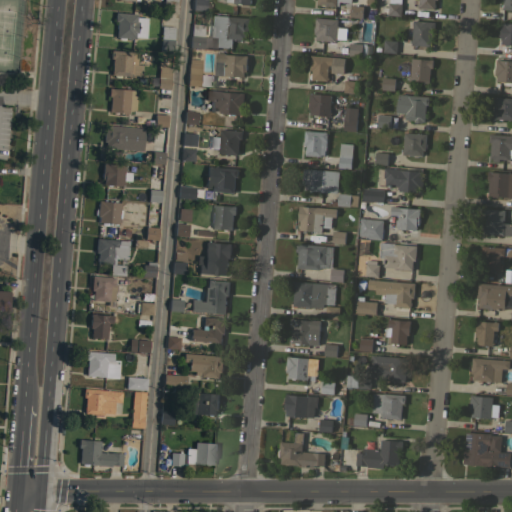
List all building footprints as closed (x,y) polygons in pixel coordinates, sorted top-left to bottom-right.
[(176,0),(175,14),(162,13),(163,0),(176,0)] [(205,0),(205,11),(192,10),(192,0),(205,0)] [(400,16),(387,15),(387,13),(382,13),(383,6),(387,7),(388,3),(388,0),(401,0),(401,3),(401,4),(400,16)] [(434,0),(434,9),(418,8),(418,6),(417,6),(417,4),(418,4),(418,0),(434,0)] [(511,0),(511,9),(502,9),(502,0),(511,0)] [(362,6),(362,18),(349,17),(350,5),(362,6)] [(145,38),(134,37),(134,38),(124,38),(124,39),(122,40),(119,39),(118,38),(115,37),(115,28),(114,28),(115,23),(116,23),(116,21),(113,21),(114,12),(136,14),(136,17),(146,18),(145,38)] [(248,18),(247,34),(245,33),(245,39),(232,38),(231,48),(217,47),(217,49),(189,47),(191,24),(203,25),(202,37),(211,38),(211,36),(212,36),(213,15),(248,18)] [(337,19),(336,25),(338,25),(337,39),(335,39),(335,41),(315,39),(315,34),(313,33),(315,17),(337,19)] [(411,42),(410,42),(410,40),(411,40),(413,20),(434,22),(434,30),(431,30),(430,46),(411,45),(411,42)] [(511,22),(511,44),(501,43),(501,38),(499,38),(499,37),(498,37),(497,35),(497,31),(498,29),(499,30),(500,27),(499,27),(499,25),(500,25),(500,22),(502,22),(511,22)] [(172,52),(159,51),(161,26),(174,27),(172,52)] [(397,41),(396,53),(382,52),(383,40),(397,41)] [(362,44),(361,56),(348,55),(349,43),(362,44)] [(131,52),(131,58),(134,58),(134,64),(141,65),(140,75),(131,75),(131,76),(129,76),(119,75),(120,76),(118,77),(114,77),(113,76),(113,75),(110,75),(111,65),(110,65),(110,60),(111,60),(111,58),(109,58),(110,50),(131,52)] [(242,55),(246,55),(245,72),(243,71),(243,77),(223,75),(224,62),(215,61),(216,53),(219,53),(219,52),(223,52),(223,53),(224,53),(224,54),(242,55)] [(344,58),(343,73),(330,72),(330,68),(328,68),(327,77),(328,77),(328,80),(327,79),(326,81),(311,79),(309,77),(309,74),(311,72),(311,70),(309,70),(310,55),(344,58)] [(211,86),(199,85),(199,86),(186,85),(188,63),(189,58),(200,59),(199,75),(212,76),(211,86)] [(429,59),(432,59),(432,68),(430,68),(428,83),(424,83),(423,84),(421,84),(420,83),(409,82),(409,80),(408,79),(408,77),(409,77),(411,58),(429,59)] [(511,82),(496,81),(496,75),(494,75),(496,59),(499,59),(499,60),(511,60),(511,82)] [(157,68),(157,61),(168,62),(167,67),(171,68),(169,89),(156,88),(156,86),(149,85),(150,77),(157,77),(158,68),(157,68)] [(394,78),(393,90),(381,89),(382,77),(394,78)] [(357,81),(356,93),(343,92),(344,80),(357,81)] [(135,90),(134,97),(135,100),(134,110),(132,110),(127,111),(127,113),(108,112),(109,96),(107,96),(108,88),(135,90)] [(243,93),(242,115),(220,113),(220,111),(218,110),(218,107),(214,107),(215,101),(204,100),(205,90),(243,93)] [(329,111),(331,112),(331,114),(329,114),(328,116),(309,115),(310,109),(307,109),(309,93),(330,95),(329,111)] [(428,96),(428,105),(425,105),(424,121),(422,121),(422,123),(413,122),(413,120),(405,119),(405,116),(404,116),(404,114),(405,115),(405,113),(399,113),(399,115),(396,114),(396,113),(395,113),(396,102),(397,102),(398,94),(428,96)] [(511,97),(511,119),(502,119),(502,120),(498,119),(494,118),(494,119),(492,119),(493,110),(492,109),(493,106),(494,96),(511,97)] [(355,131),(343,130),(344,107),(357,108),(355,131)] [(196,111),(195,124),(183,123),(184,110),(196,111)] [(166,126),(153,125),(154,114),(166,115),(166,126)] [(390,115),(389,127),(377,127),(378,114),(390,115)] [(104,147),(104,142),(102,141),(104,125),(143,128),(141,150),(124,149),(104,147)] [(210,136),(219,137),(220,129),(241,130),(241,139),(238,139),(237,155),(218,153),(218,148),(210,148),(210,136)] [(327,132),(326,146),(325,146),(324,155),(320,154),(320,156),(305,155),(305,153),(304,153),(304,149),(305,149),(305,145),(303,145),(304,130),(327,132)] [(195,133),(194,146),(181,145),(182,132),(195,133)] [(426,134),(424,150),(422,150),(422,155),(402,154),(402,151),(401,151),(401,149),(403,149),(404,132),(426,134)] [(510,135),(511,135),(511,158),(508,158),(508,159),(498,158),(498,161),(492,161),(492,158),(489,158),(491,142),(488,142),(489,133),(510,135)] [(350,168),(337,167),(339,143),(352,144),(350,168)] [(194,149),(193,161),(179,160),(180,148),(194,149)] [(163,152),(163,164),(150,163),(151,151),(163,152)] [(387,153),(386,164),(374,164),(375,152),(387,153)] [(123,165),(123,171),(130,172),(129,181),(122,180),(122,182),(124,182),(123,185),(122,185),(122,186),(102,184),(103,179),(100,179),(102,162),(103,163),(123,165)] [(237,168),(237,177),(234,177),(233,193),(228,192),(228,193),(224,193),(224,192),(210,190),(210,188),(204,188),(206,165),(237,168)] [(339,171),(337,193),(306,190),(307,184),(302,183),(303,168),(306,168),(339,171)] [(384,168),(400,169),(422,171),(421,183),(420,183),(419,192),(415,192),(413,193),(410,193),(408,191),(398,190),(398,189),(397,189),(397,187),(384,186),(384,185),(377,184),(378,177),(377,177),(378,168),(383,168),(384,168)] [(511,196),(487,195),(489,180),(487,179),(487,171),(490,171),(508,173),(511,173),(511,196)] [(194,187),(194,188),(202,189),(201,199),(177,198),(178,185),(194,187)] [(383,190),(382,201),(362,200),(363,188),(383,190)] [(161,190),(159,202),(147,201),(148,189),(161,190)] [(350,194),(357,195),(356,206),(337,205),(337,206),(330,206),(331,201),(337,201),(337,193),(350,194)] [(118,209),(120,209),(120,218),(118,218),(118,219),(119,219),(119,222),(118,222),(117,224),(116,224),(116,225),(112,224),(112,223),(110,223),(110,225),(108,225),(108,223),(107,223),(107,224),(105,225),(102,225),(100,224),(101,223),(96,222),(97,216),(95,216),(94,214),(94,210),(95,207),(96,208),(97,206),(96,206),(96,203),(97,203),(97,200),(100,200),(100,201),(103,201),(103,199),(105,200),(105,201),(107,201),(107,200),(110,200),(110,201),(113,201),(113,200),(115,201),(115,202),(119,202),(118,209)] [(232,216),(233,216),(233,221),(232,221),(231,229),(212,228),(212,226),(211,226),(211,222),(211,212),(213,212),(214,204),(232,206),(232,205),(235,205),(235,209),(236,209),(236,211),(235,211),(234,214),(232,214),(232,216)] [(336,208),(335,217),(331,217),(330,228),(322,227),(321,233),(317,233),(317,231),(299,230),(299,220),(297,220),(298,205),(336,208)] [(420,209),(419,225),(416,224),(416,230),(396,228),(396,226),(395,226),(395,219),(397,219),(397,215),(390,214),(391,206),(399,206),(398,207),(420,209)] [(503,223),(511,223),(511,234),(492,233),(491,234),(488,234),(488,233),(483,233),(484,217),(482,217),(482,208),(504,210),(503,223)] [(383,220),(381,239),(367,238),(368,236),(358,235),(360,218),(383,220)] [(174,235),(175,223),(187,224),(186,236),(174,235)] [(157,227),(156,239),(144,238),(145,226),(157,227)] [(345,231),(344,243),(331,242),(332,230),(345,231)] [(127,241),(126,259),(114,258),(113,264),(124,265),(124,275),(109,274),(109,264),(96,263),(96,261),(95,261),(96,258),(97,253),(94,253),(95,238),(127,241)] [(229,258),(227,258),(226,275),(197,273),(198,265),(197,265),(197,262),(196,261),(196,259),(197,259),(197,256),(204,256),(205,241),(213,242),(230,243),(229,258)] [(416,246),(415,260),(412,260),(411,270),(396,269),(396,268),(394,268),(394,267),(383,266),(384,257),(379,257),(380,242),(393,243),(393,244),(416,246)] [(326,245),(324,264),(319,263),(318,269),(297,268),(298,252),(295,251),(296,243),(326,245)] [(504,247),(503,256),(499,255),(499,262),(500,262),(500,264),(502,265),(501,271),(498,270),(498,271),(482,270),(483,261),(480,260),(482,246),(504,247)] [(173,251),(185,251),(184,262),(189,262),(189,266),(184,266),(183,273),(171,273),(172,261),(173,261),(173,251)] [(153,277),(141,276),(142,261),(154,262),(153,277)] [(378,276),(364,275),(365,263),(379,264),(378,276)] [(343,269),(342,281),(329,280),(330,268),(343,269)] [(106,305),(107,301),(86,299),(87,290),(90,290),(91,275),(114,277),(113,284),(115,284),(115,292),(113,291),(112,306),(106,305)] [(225,305),(226,305),(225,313),(189,311),(190,299),(198,299),(198,301),(203,301),(204,287),(206,287),(206,279),(229,281),(228,296),(225,295),(225,305)] [(414,283),(413,298),(411,297),(410,307),(394,306),(394,305),(393,304),(393,303),(384,302),(385,294),(374,293),(375,289),(367,288),(368,279),(391,281),(414,283)] [(335,284),(334,305),(323,304),(323,308),(301,306),(300,307),(297,306),(296,306),(292,305),(293,289),(291,289),(291,280),(335,284)] [(494,284),(495,281),(500,281),(500,285),(511,286),(511,285),(511,295),(505,295),(504,309),(478,307),(479,298),(476,298),(478,283),(494,284)] [(0,290),(8,291),(6,312),(0,311),(0,290)] [(376,302),(375,314),(354,312),(356,296),(364,296),(363,301),(376,302)] [(181,299),(180,311),(172,310),(172,315),(168,315),(168,310),(169,298),(181,299)] [(152,303),(151,315),(138,314),(138,312),(135,312),(135,303),(138,303),(138,302),(152,303)] [(339,307),(338,319),(324,318),(325,306),(339,307)] [(105,339),(90,337),(90,328),(88,328),(89,313),(111,315),(110,323),(106,323),(105,339)] [(224,318),(223,333),(221,333),(220,343),(204,342),(201,342),(201,341),(189,341),(190,328),(205,329),(206,326),(201,325),(202,317),(224,318)] [(318,345),(299,343),(298,344),(295,344),(294,343),(290,343),(292,327),(289,327),(290,318),(293,318),(293,319),(311,320),(320,321),(318,345)] [(408,335),(406,335),(406,344),(398,344),(398,345),(396,345),(396,343),(393,343),(393,345),(391,344),(391,343),(386,343),(387,336),(384,336),(385,327),(387,327),(388,318),(392,319),(407,320),(410,320),(408,335)] [(492,342),(494,342),(494,345),(492,344),(492,346),(476,344),(477,335),(475,335),(476,320),(478,320),(478,321),(493,322),(493,321),(497,322),(497,330),(493,330),(492,342)] [(179,337),(178,349),(164,348),(165,336),(179,337)] [(372,339),(371,351),(358,350),(360,338),(372,339)] [(147,352),(128,351),(128,339),(148,340),(147,352)] [(337,344),(336,356),(323,355),(324,343),(337,344)] [(117,378),(104,377),(85,375),(86,359),(84,359),(84,350),(106,352),(105,359),(118,360),(117,378)] [(223,356),(221,372),(219,372),(219,378),(199,376),(199,375),(193,375),(193,371),(187,371),(188,362),(182,361),(182,353),(223,356)] [(409,358),(408,366),(405,366),(404,382),(385,380),(375,379),(373,378),(373,371),(371,371),(371,368),(369,368),(370,355),(409,358)] [(285,369),(285,366),(286,366),(287,356),(318,359),(316,373),(318,373),(318,375),(317,375),(316,376),(315,375),(314,380),(309,380),(310,375),(309,375),(309,377),(307,377),(307,379),(287,377),(287,372),(285,372),(285,369)] [(500,382),(472,379),(473,374),(470,373),(472,357),(509,361),(508,369),(501,368),(500,382)] [(185,375),(184,387),(162,386),(163,374),(185,375)] [(371,377),(370,389),(350,387),(350,389),(345,388),(346,374),(371,377)] [(146,378),(145,390),(125,388),(126,376),(146,378)] [(334,382),(333,394),(320,393),(321,381),(334,382)] [(121,391),(120,402),(113,402),(112,414),(103,413),(102,415),(92,414),(91,415),(88,414),(87,413),(83,413),(85,397),(82,397),(83,388),(121,391)] [(132,391),(144,392),(142,415),(143,415),(141,428),(128,427),(132,391)] [(216,394),(216,393),(218,394),(217,409),(215,409),(215,415),(195,414),(185,413),(187,391),(196,392),(216,394)] [(404,395),(404,397),(405,397),(405,401),(404,401),(404,403),(401,403),(401,404),(402,404),(402,411),(401,411),(400,419),(381,417),(381,415),(380,415),(380,413),(371,412),(372,393),(383,394),(383,393),(404,395)] [(316,413),(315,413),(315,414),(316,414),(316,417),(294,416),(293,417),(290,417),(289,416),(285,415),(286,410),(284,410),(285,394),(287,394),(287,395),(307,396),(307,395),(317,396),(316,413)] [(491,404),(498,405),(497,417),(490,417),(490,418),(471,417),(471,411),(469,411),(470,395),(472,395),(492,397),(491,404)] [(159,423),(160,411),(172,412),(171,424),(159,423)] [(366,414),(365,426),(353,425),(353,424),(348,423),(349,417),(353,418),(354,413),(366,414)] [(318,431),(319,419),(331,419),(331,432),(318,431)] [(503,433),(511,433),(511,421),(503,421),(503,433)] [(324,453),(323,466),(313,465),(313,468),(298,466),(298,465),(280,463),(281,457),(278,457),(277,455),(277,451),(279,449),(280,441),(294,442),(294,432),(303,432),(302,443),(301,451),(303,451),(324,453)] [(464,463),(465,442),(465,432),(491,434),(491,435),(500,436),(499,452),(509,452),(508,466),(498,465),(498,469),(483,468),(483,464),(464,463)] [(109,452),(121,453),(120,466),(109,465),(109,466),(96,465),(87,464),(87,465),(86,466),(82,466),(80,464),(81,463),(78,463),(79,448),(77,448),(78,439),(80,439),(99,441),(98,452),(109,453),(109,452)] [(380,439),(398,440),(402,440),(401,449),(399,449),(398,464),(395,464),(393,466),(390,465),(388,464),(383,463),(383,468),(367,467),(367,466),(355,465),(356,452),(362,453),(362,448),(379,449),(380,439)] [(213,443),(216,443),(215,453),(217,453),(216,457),(214,457),(214,459),(212,459),(212,465),(195,463),(195,470),(185,470),(185,463),(181,463),(180,466),(168,465),(169,452),(177,453),(178,451),(180,451),(180,453),(185,453),(185,448),(193,449),(194,442),(213,443)]
